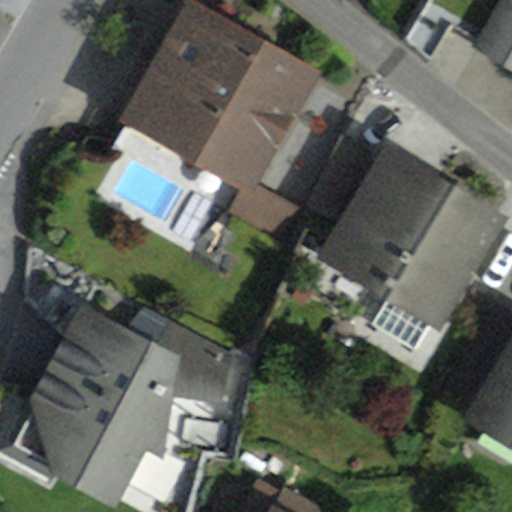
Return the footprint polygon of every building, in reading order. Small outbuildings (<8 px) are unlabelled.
[(511,0),(506,0),(480,45),(511,63),(511,0)] [(264,45),(255,50),(191,14),(135,114),(247,178),(304,78),(280,64),(279,54),(273,47),(264,45)] [(342,140),(307,201),(328,213),(363,152),(342,140)] [(373,324),(417,350),(494,221),(387,158),(330,252),(393,290),(373,324)] [(236,212),(280,237),(293,214),(249,189),(236,212)] [(511,318),(499,311),(468,362),(496,378),(477,411),(511,431),(511,318)] [(112,496),(142,438),(156,446),(165,390),(216,398),(225,355),(174,327),(159,354),(84,313),(15,445),(112,496)] [(245,511),(278,511),(286,499),(262,485),(245,511)] [(313,511),(287,497),(286,499),(278,511),(313,511)]
